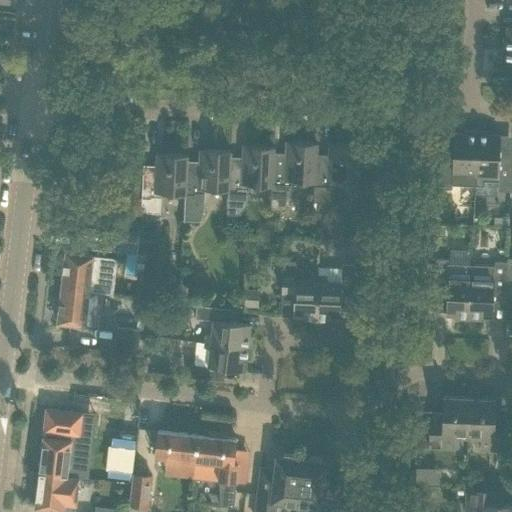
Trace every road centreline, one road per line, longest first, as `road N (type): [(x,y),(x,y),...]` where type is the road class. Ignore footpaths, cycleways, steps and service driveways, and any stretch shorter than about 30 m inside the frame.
road 1 (residential): [(386,392),(355,414),(5,375)]
road 2 (residential): [(33,111),(402,110)]
road 3 (residential): [(386,392),(402,110)]
road 4 (tertiary): [(5,375),(33,111)]
road 5 (residential): [(511,376),(411,375),(386,392)]
road 6 (residential): [(383,511),(386,392)]
